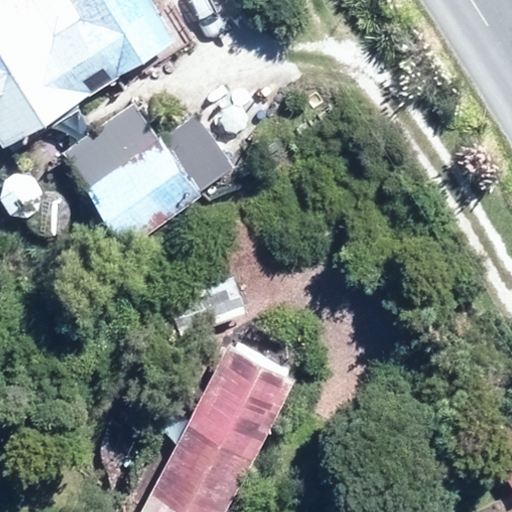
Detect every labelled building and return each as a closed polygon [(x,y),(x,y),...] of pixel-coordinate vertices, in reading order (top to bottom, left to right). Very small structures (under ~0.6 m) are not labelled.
[(0,0),(0,130),(12,149),(95,96),(90,87),(124,66),(129,74),(183,40),(157,0),(0,0)] [(169,135),(95,187),(137,247),(211,195),(169,135)] [(28,171),(6,185),(22,210),(50,192),(41,178),(28,171)] [(243,277),(180,302),(193,334),(255,309),(243,277)] [(241,342),(151,511),(233,511),(306,375),(241,342)]
